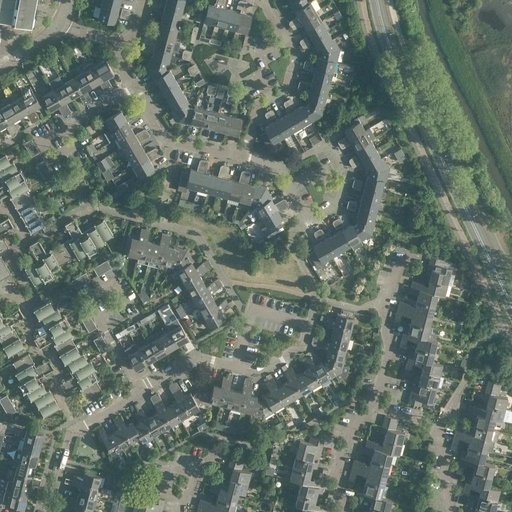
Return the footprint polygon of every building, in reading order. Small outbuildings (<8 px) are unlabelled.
[(116,0),(102,0),(101,7),(118,11),(120,1),(116,0)] [(165,0),(165,4),(182,8),(184,0),(189,0),(191,0),(190,0),(165,0)] [(216,0),(215,6),(208,4),(204,21),(215,24),(220,0),(216,0)] [(220,0),(215,24),(225,26),(229,9),(223,8),(225,0),(220,0)] [(294,11),(295,10),(307,2),(306,0),(287,0),(294,11)] [(310,1),(307,2),(295,10),(298,16),(289,21),(289,23),(290,26),(316,11),(310,1)] [(14,4),(13,11),(33,15),(34,8),(35,6),(15,2),(14,4)] [(162,15),(179,20),(182,8),(165,4),(162,15)] [(118,11),(101,7),(98,18),(115,22),(118,11)] [(229,9),(225,26),(235,29),(240,12),(229,9)] [(13,13),(11,23),(31,26),(33,17),(33,15),(13,11),(13,13)] [(321,20),(316,11),(290,26),(291,28),(294,29),(300,25),(303,23),(306,29),(321,20)] [(235,29),(246,32),(251,15),(240,12),(235,29)] [(162,15),(159,26),(176,31),(179,20),(162,15)] [(306,29),(312,38),(327,29),(321,20),(306,29)] [(174,41),(176,31),(159,26),(156,37),(174,41)] [(332,38),(327,29),(312,38),(317,48),(320,47),(332,39),(332,38)] [(156,37),(154,47),(171,51),(174,41),(156,37)] [(333,38),(332,38),(332,39),(320,47),(322,51),(321,56),(335,60),(337,61),(340,49),(333,38)] [(151,57),(166,61),(168,62),(171,51),(154,47),(151,56),(151,57)] [(332,71),(335,60),(321,56),(318,55),(316,66),(332,71)] [(153,79),(155,78),(167,70),(165,66),(166,61),(151,57),(151,56),(150,56),(146,68),(153,79)] [(111,89),(112,87),(107,77),(114,73),(105,58),(94,65),(109,90),(111,89)] [(82,67),(84,71),(92,86),(99,82),(104,91),(106,92),(109,90),(94,65),(92,61),(82,67)] [(187,69),(189,72),(197,68),(194,64),(188,67),(187,69)] [(313,77),(330,81),(333,82),(333,79),(348,83),(350,76),(341,74),(342,73),(337,72),(337,73),(335,73),(334,75),(331,76),(332,71),(316,66),(313,77)] [(161,88),(176,80),(169,69),(167,70),(155,78),(161,88)] [(91,101),(91,99),(86,89),(92,86),(84,71),(74,77),(88,102),(91,101)] [(74,77),(63,83),(72,98),(78,94),(84,103),(86,104),(88,102),(74,77)] [(327,92),(330,81),(313,77),(310,88),(327,92)] [(161,88),(167,99),(182,90),(176,80),(161,88)] [(63,83),(53,89),(67,114),(70,113),(70,111),(65,102),(72,98),(63,83)] [(324,102),(327,92),(310,88),(307,98),(310,99),(324,102)] [(67,114),(53,89),(42,95),(50,110),(57,106),(63,115),(65,116),(67,114)] [(33,109),(40,104),(32,90),(21,96),(36,121),(38,120),(39,118),(33,109)] [(167,99),(173,109),(174,110),(186,102),(188,101),(182,90),(167,99)] [(36,121),(21,96),(11,102),(19,117),(26,113),(31,122),(33,123),(36,121)] [(326,103),(324,102),(310,99),(309,104),(304,107),(311,120),(312,121),(323,115),(326,103)] [(294,130),(304,124),(295,109),(293,110),(291,107),(287,100),(284,101),(284,104),(289,113),(285,115),(294,130)] [(0,108),(15,134),(18,132),(18,130),(13,121),(19,117),(11,102),(0,108)] [(190,124),(191,122),(190,122),(194,108),(189,107),(186,102),(174,110),(173,109),(171,110),(177,121),(190,124)] [(303,105),(295,109),(304,124),(311,120),(304,107),(303,105)] [(191,122),(202,125),(207,109),(194,106),(194,108),(190,122),(191,122)] [(0,108),(0,128),(5,125),(10,135),(12,135),(15,134),(0,108)] [(202,125),(214,128),(219,112),(207,109),(202,125)] [(105,118),(111,128),(137,113),(135,111),(133,110),(124,115),(120,110),(105,118)] [(214,128),(226,131),(230,115),(219,112),(214,128)] [(111,128),(116,138),(132,129),(128,123),(137,118),(138,116),(137,113),(111,128)] [(230,115),(226,131),(238,134),(242,118),(230,115)] [(285,115),(275,121),(284,136),(294,130),(285,115)] [(344,129),(349,139),(364,130),(359,120),(344,129)] [(274,142),(284,136),(275,121),(264,127),(266,131),(260,134),(270,151),(277,146),(274,142)] [(116,138),(122,147),(147,133),(146,130),(144,129),(135,134),(132,129),(116,138)] [(349,139),(355,148),(370,139),(364,130),(349,139)] [(122,147),(127,156),(142,148),(139,142),(148,137),(149,135),(147,133),(122,147)] [(338,142),(339,145),(347,141),(344,137),(338,140),(338,142)] [(31,138),(23,143),(31,156),(39,152),(31,138)] [(355,148),(360,157),(375,148),(370,139),(355,148)] [(127,156),(133,166),(158,151),(157,148),(155,148),(145,153),(142,148),(127,156)] [(375,148),(360,157),(366,167),(368,166),(381,158),(375,148)] [(398,161),(406,157),(401,148),(394,152),(398,161)] [(139,176),(149,169),(154,167),(150,160),(159,155),(160,153),(158,151),(133,166),(139,176)] [(0,168),(10,163),(10,162),(5,153),(0,156),(0,168)] [(371,170),(369,175),(369,176),(384,180),(386,180),(389,168),(383,157),(381,158),(368,166),(371,170)] [(43,178),(51,173),(43,159),(35,164),(43,178)] [(187,186),(197,189),(204,160),(201,159),(199,160),(197,170),(190,168),(189,173),(182,171),(177,190),(185,192),(187,186)] [(197,189),(207,191),(212,174),(205,172),(208,162),(207,160),(204,160),(197,189)] [(5,178),(5,177),(18,169),(13,161),(10,162),(10,163),(0,168),(0,175),(2,180),(5,178)] [(207,191),(218,194),(225,165),(222,164),(220,166),(218,175),(212,174),(207,191)] [(218,194),(228,197),(233,179),(227,178),(229,168),(228,166),(225,165),(218,194)] [(5,178),(7,182),(10,187),(23,179),(26,178),(20,168),(18,169),(5,177),(5,178)] [(228,197),(239,199),(246,170),(243,170),(241,171),(239,181),(233,179),(228,197)] [(250,200),(254,185),(248,183),(250,173),(249,171),(246,170),(239,199),(249,202),(250,200)] [(364,185),(382,189),(384,180),(369,176),(369,175),(367,175),(364,185)] [(23,179),(10,187),(8,188),(10,192),(12,196),(13,197),(26,189),(28,188),(23,179)] [(8,188),(10,187),(7,182),(0,186),(0,198),(10,192),(8,188)] [(255,201),(258,206),(271,198),(273,198),(266,186),(254,183),(254,185),(250,200),(255,201)] [(364,185),(362,194),(379,199),(382,189),(364,185)] [(10,197),(16,207),(31,198),(26,189),(13,197),(12,196),(10,197)] [(359,206),(376,211),(379,199),(362,194),(359,206)] [(47,225),(46,224),(31,198),(16,207),(31,234),(42,228),(47,225)] [(191,208),(193,202),(180,198),(178,205),(191,208)] [(256,207),(261,217),(287,202),(285,199),(283,199),(274,204),(271,198),(258,206),(256,207)] [(288,204),(287,202),(261,217),(266,226),(261,229),(265,236),(282,226),(278,220),(282,218),(279,212),(288,206),(288,204)] [(356,217),(359,218),(373,222),(376,211),(359,206),(356,217)] [(8,217),(0,222),(0,234),(13,226),(8,217)] [(96,226),(104,239),(113,234),(104,218),(94,224),(95,227),(96,226)] [(338,218),(335,219),(340,226),(344,224),(340,218),(338,218)] [(375,222),(373,222),(359,218),(357,223),(353,226),(352,226),(360,241),(371,234),(375,222)] [(65,224),(74,239),(78,236),(79,239),(84,236),(74,219),(65,224)] [(49,223),(46,224),(47,225),(42,228),(44,232),(51,227),(49,223)] [(341,230),(350,245),(352,249),(362,243),(360,241),(352,226),(353,226),(351,224),(341,230)] [(86,232),(88,234),(89,233),(96,247),(101,244),(106,242),(104,239),(96,226),(95,227),(86,232)] [(127,253),(138,256),(145,229),(141,228),(138,238),(132,236),(131,238),(127,253)] [(137,261),(147,264),(153,242),(147,241),(149,231),(145,229),(138,256),(137,261)] [(340,250),(350,245),(341,230),(331,235),(340,250)] [(84,236),(79,239),(87,252),(87,253),(88,255),(98,249),(96,247),(89,233),(88,234),(84,236)] [(158,266),(166,235),(162,234),(159,244),(153,242),(147,264),(158,267),(158,266)] [(158,266),(166,268),(167,264),(170,265),(171,262),(170,262),(173,250),(173,248),(168,246),(170,236),(166,235),(158,266)] [(331,256),(340,250),(331,235),(322,241),(331,256)] [(69,242),(77,255),(78,258),(87,253),(87,252),(79,239),(78,236),(74,239),(70,241),(69,242)] [(0,239),(0,252),(9,247),(3,237),(1,239),(0,239)] [(69,239),(59,244),(68,260),(77,255),(69,242),(70,241),(69,239)] [(38,240),(34,242),(29,245),(39,262),(44,260),(43,257),(47,255),(38,240)] [(323,261),(331,256),(322,241),(313,246),(315,250),(309,254),(319,270),(325,266),(323,261)] [(49,250),(51,252),(52,252),(60,265),(68,260),(59,244),(49,250)] [(170,262),(171,262),(175,264),(178,268),(191,261),(192,260),(186,249),(174,246),(173,248),(173,250),(170,262)] [(52,273),(61,267),(60,265),(52,252),(51,252),(47,255),(43,257),(44,260),(52,273)] [(0,255),(0,279),(11,274),(0,255)] [(444,260),(430,256),(429,262),(442,265),(444,260)] [(111,267),(107,259),(93,267),(98,275),(111,267)] [(54,275),(52,273),(44,260),(39,262),(36,264),(35,265),(43,278),(44,281),(54,275)] [(178,268),(175,269),(181,279),(210,263),(209,260),(207,260),(195,267),(191,261),(178,268)] [(429,262),(427,267),(426,272),(431,274),(429,280),(447,285),(453,262),(444,260),(442,265),(429,262)] [(27,271),(31,278),(34,283),(43,278),(35,265),(36,264),(34,262),(25,268),(27,271)] [(210,263),(181,279),(187,289),(202,280),(199,275),(211,267),(212,266),(210,263)] [(27,281),(31,278),(27,271),(23,274),(27,281)] [(76,288),(90,280),(85,272),(72,280),(76,288)] [(202,280),(187,289),(192,298),(221,281),(220,279),(218,278),(205,285),(202,280)] [(412,280),(410,286),(415,287),(415,288),(437,294),(444,295),(447,285),(429,280),(428,285),(423,284),(423,283),(412,280)] [(221,281),(192,298),(198,307),(213,299),(210,293),(222,286),(223,284),(221,281)] [(416,300),(434,304),(437,294),(415,288),(415,287),(410,286),(409,292),(414,293),(417,294),(416,300)] [(49,300),(50,300),(52,299),(49,294),(42,298),(44,302),(49,300)] [(213,299),(198,307),(203,317),(227,303),(225,299),(216,304),(213,299)] [(34,309),(35,311),(39,319),(42,317),(41,316),(54,308),(50,300),(49,300),(44,302),(34,309)] [(232,300),(227,303),(203,317),(209,326),(224,318),(220,312),(233,304),(234,303),(232,300)] [(399,301),(398,307),(431,315),(434,304),(416,300),(415,305),(410,304),(411,304),(399,301)] [(1,317),(3,322),(6,321),(9,325),(24,317),(18,307),(1,317)] [(41,316),(42,317),(47,326),(49,325),(49,324),(62,316),(57,307),(54,308),(41,316)] [(412,315),(411,321),(428,326),(431,315),(398,307),(396,312),(408,315),(408,314),(412,315)] [(354,311),(341,308),(340,313),(337,312),(335,319),(326,316),(324,321),(351,328),(354,317),(352,316),(354,311)] [(155,314),(154,312),(147,316),(149,320),(155,316),(155,314)] [(89,313),(81,318),(89,331),(97,327),(89,313)] [(54,333),(68,326),(70,324),(64,314),(62,316),(49,324),(49,325),(51,328),(54,333)] [(180,324),(176,318),(166,324),(169,330),(169,331),(177,345),(188,338),(180,324)] [(6,321),(3,322),(0,324),(0,335),(11,329),(9,325),(6,321)] [(331,334),(348,338),(351,328),(324,321),(323,325),(333,328),(331,334)] [(432,327),(428,326),(411,321),(409,327),(405,325),(403,331),(425,337),(436,339),(437,334),(431,332),(432,327)] [(135,326),(133,324),(126,328),(128,332),(134,329),(135,326)] [(68,326),(54,333),(52,335),(54,339),(56,343),(57,344),(70,336),(73,334),(68,326)] [(0,335),(0,340),(3,346),(19,337),(14,328),(11,329),(0,335)] [(40,348),(54,339),(52,335),(54,333),(51,328),(34,338),(40,348)] [(177,345),(169,331),(159,336),(167,351),(177,345)] [(417,340),(416,346),(434,350),(437,339),(436,339),(425,337),(403,331),(402,337),(413,340),(414,339),(417,340)] [(146,338),(148,343),(157,357),(167,351),(159,336),(156,332),(146,338)] [(319,342),(345,349),(348,338),(331,334),(330,340),(320,337),(319,342)] [(101,353),(109,348),(101,335),(93,339),(101,353)] [(54,344),(59,354),(75,344),(70,336),(57,344),(56,343),(54,344)] [(16,351),(23,347),(24,346),(19,337),(3,346),(9,355),(16,351)] [(343,359),(343,358),(345,349),(319,342),(312,340),(311,343),(312,344),(318,346),(328,348),(326,355),(328,356),(328,355),(343,359)] [(146,363),(157,357),(148,343),(138,349),(146,363)] [(80,353),(75,344),(59,354),(65,363),(68,362),(67,361),(80,353)] [(410,350),(408,355),(431,361),(434,350),(416,346),(414,351),(410,350)] [(25,351),(23,347),(16,351),(19,355),(25,351)] [(138,349),(127,355),(136,369),(146,363),(138,349)] [(73,371),(75,369),(74,368),(88,360),(83,352),(80,353),(67,361),(68,362),(73,371)] [(13,362),(18,371),(32,364),(34,362),(28,353),(13,362)] [(329,377),(329,378),(341,372),(344,359),(343,358),(343,359),(328,355),(328,356),(327,361),(323,363),(322,364),(329,377)] [(442,364),(431,361),(408,355),(407,361),(418,364),(419,364),(423,365),(422,371),(439,375),(442,364)] [(306,358),(319,382),(329,377),(322,364),(323,363),(321,361),(315,365),(310,356),(306,358)] [(302,373),(310,388),(319,382),(306,358),(302,360),(308,369),(302,373)] [(49,359),(34,367),(36,372),(34,374),(37,378),(54,368),(49,359)] [(74,368),(75,369),(77,373),(80,378),(93,370),(94,370),(96,369),(90,359),(88,360),(74,368)] [(21,381),(34,374),(36,372),(34,367),(32,364),(18,371),(16,372),(21,381)] [(288,369),(301,393),(310,388),(302,373),(296,376),(291,367),(288,369)] [(283,383),(292,398),(301,393),(288,369),(284,372),(289,380),(283,383)] [(93,370),(80,378),(77,379),(80,384),(82,387),(83,388),(96,380),(99,379),(94,370),(93,370)] [(419,382),(436,386),(439,375),(422,371),(420,376),(416,375),(414,380),(419,382)] [(227,377),(220,404),(231,406),(235,390),(229,388),(233,375),(232,373),(229,372),(227,377)] [(80,378),(77,373),(60,383),(65,392),(80,384),(77,379),(80,378)] [(39,382),(37,378),(34,374),(21,381),(18,383),(24,392),(26,391),(25,390),(39,382)] [(201,391),(203,403),(204,403),(209,404),(210,401),(220,404),(227,377),(223,376),(221,386),(214,384),(212,392),(205,390),(201,391)] [(235,390),(231,406),(241,409),(249,383),(250,378),(247,377),(245,378),(242,391),(235,390)] [(282,404),(292,398),(283,383),(278,386),(273,378),(269,380),(282,404)] [(85,399),(89,396),(100,390),(101,389),(96,380),(83,388),(82,387),(80,389),(85,399)] [(264,394),(266,396),(273,409),(282,404),(269,380),(265,382),(270,391),(264,394)] [(41,381),(39,382),(25,390),(26,391),(31,400),(33,398),(33,397),(46,389),(41,381)] [(174,381),(172,383),(189,413),(198,409),(201,413),(205,411),(203,403),(201,391),(198,392),(192,395),(190,392),(184,396),(176,382),(174,381)] [(488,381),(486,386),(500,390),(501,384),(488,381)] [(410,397),(423,401),(424,395),(433,398),(436,386),(419,382),(418,387),(413,386),(410,397)] [(180,419),(189,413),(172,383),(169,384),(169,386),(177,400),(171,403),(180,419)] [(241,409),(251,412),(252,412),(256,397),(257,395),(250,393),(253,384),(249,383),(241,409)] [(486,386),(485,391),(484,397),(488,398),(487,404),(504,408),(507,397),(499,395),(500,390),(486,386)] [(33,397),(33,398),(38,407),(54,398),(49,388),(46,389),(33,397)] [(89,396),(92,400),(102,394),(100,390),(89,396)] [(180,419),(171,403),(166,406),(158,393),(156,392),(153,394),(171,424),(180,419)] [(266,396),(264,394),(264,393),(261,395),(263,398),(261,399),(256,397),(252,412),(251,412),(251,414),(263,417),(274,411),(273,409),(266,396)] [(0,401),(8,415),(16,410),(7,394),(0,398),(0,401)] [(158,411),(152,414),(161,430),(171,424),(153,394),(151,395),(150,398),(158,411)] [(409,403),(421,406),(423,401),(410,397),(409,403)] [(59,407),(54,398),(38,407),(44,416),(59,407)] [(470,405),(468,410),(472,411),(472,412),(494,417),(494,418),(501,419),(508,421),(510,410),(504,408),(487,404),(485,409),(481,408),(470,405)] [(152,435),(161,430),(152,414),(147,417),(142,409),(138,411),(152,435)] [(493,417),(494,418),(494,417),(472,412),(472,411),(468,410),(467,416),(472,418),(472,417),(475,418),(474,424),(491,428),(493,417)] [(139,422),(134,425),(140,437),(142,441),(152,435),(138,411),(134,413),(139,422)] [(385,415),(383,421),(397,424),(398,419),(385,415)] [(131,442),(140,437),(134,425),(132,421),(126,424),(121,416),(117,418),(131,442)] [(118,429),(112,432),(121,448),(131,442),(117,418),(113,420),(118,429)] [(405,432),(401,431),(396,429),(397,424),(383,421),(381,431),(385,433),(384,438),(402,443),(405,432)] [(456,425),(455,431),(488,439),(493,441),(496,430),(491,428),(474,424),(473,429),(468,428),(456,425)] [(112,453),(121,448),(112,432),(107,435),(102,426),(98,429),(101,434),(112,453)] [(41,444),(44,433),(27,429),(24,440),(41,444)] [(488,439),(455,431),(453,436),(465,439),(470,440),(468,446),(485,450),(488,439)] [(311,437),(309,442),(309,443),(323,446),(324,440),(311,437)] [(399,454),(402,443),(384,438),(382,444),(378,443),(378,442),(367,439),(365,445),(370,446),(370,447),(392,452),(392,453),(399,454)] [(24,440),(21,450),(38,454),(41,444),(24,440)] [(299,445),(296,457),(313,461),(314,461),(315,456),(320,457),(323,446),(309,443),(308,448),(299,445)] [(373,453),(371,458),(389,463),(392,453),(392,452),(370,447),(370,446),(365,445),(364,451),(369,452),(373,453)] [(462,450),(460,456),(483,462),(483,460),(485,450),(468,446),(467,451),(462,450)] [(35,465),(38,454),(21,450),(18,461),(35,465)] [(229,460),(243,463),(245,458),(231,454),(229,460)] [(460,456),(459,461),(471,464),(475,465),(473,471),(490,475),(493,463),(483,460),(483,462),(460,456)] [(313,461),(296,457),(293,467),(311,472),(312,466),(317,468),(319,462),(314,461),(313,461)] [(386,474),(389,463),(371,458),(370,464),(365,462),(354,459),(352,465),(386,474)] [(17,466),(16,471),(32,475),(35,465),(18,461),(15,460),(14,465),(17,466)] [(230,477),(248,482),(251,471),(242,469),(243,463),(229,460),(227,471),(231,472),(230,477)] [(367,475),(366,480),(383,485),(386,474),(352,465),(351,471),(363,474),(363,473),(367,475)] [(290,479),(301,482),(301,481),(323,487),(325,481),(314,478),(309,477),(311,472),(293,467),(290,479)] [(32,475),(16,471),(13,481),(30,486),(32,475)] [(73,475),(71,480),(98,487),(102,475),(85,471),(83,478),(73,475)] [(467,475),(466,480),(488,486),(488,485),(490,475),(473,471),(472,476),(467,475)] [(216,486),(238,491),(245,492),(248,482),(230,477),(229,483),(224,482),(225,481),(213,478),(211,484),(216,485),(216,486)] [(98,487),(71,480),(70,484),(80,486),(79,493),(96,497),(98,487)] [(380,496),(380,495),(386,497),(389,486),(383,485),(366,480),(364,486),(359,484),(358,490),(380,496)] [(488,486),(466,480),(464,486),(476,489),(476,488),(481,489),(479,495),(496,500),(499,488),(488,485),(488,486)] [(30,486),(13,481),(10,491),(10,492),(27,496),(30,486)] [(301,482),(298,492),(316,497),(318,491),(322,492),(323,487),(301,481),(301,482)] [(235,502),(238,491),(216,486),(216,485),(211,484),(210,490),(214,491),(218,492),(217,497),(235,502)] [(10,492),(10,491),(5,490),(1,506),(23,511),(27,496),(10,492)] [(391,498),(386,497),(380,495),(380,496),(358,490),(356,496),(368,499),(368,498),(372,499),(371,505),(388,510),(391,498)] [(307,506),(329,511),(330,506),(319,503),(315,502),(316,497),(298,492),(295,503),(307,506)] [(67,496),(66,500),(93,508),(96,497),(79,493),(77,498),(67,496)] [(471,505),(476,506),(493,511),(496,500),(479,495),(478,501),(473,499),(471,505)] [(164,499),(158,498),(151,496),(149,501),(163,505),(164,499)] [(238,511),(241,504),(235,502),(217,497),(216,503),(212,502),(212,501),(200,498),(199,505),(225,511),(238,511)] [(91,511),(93,508),(66,500),(65,504),(75,507),(73,511),(91,511)] [(160,511),(163,505),(149,501),(148,506),(139,504),(136,511),(160,511)]
